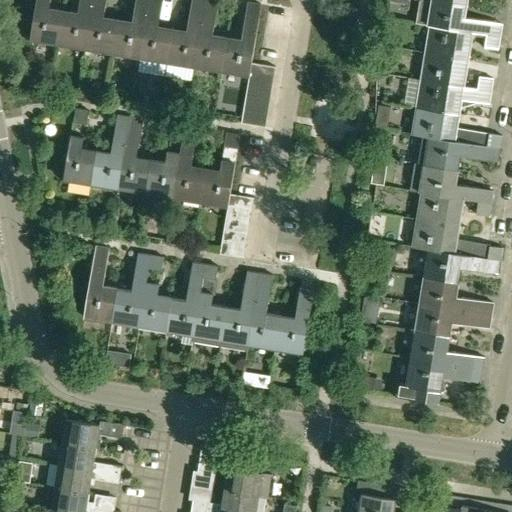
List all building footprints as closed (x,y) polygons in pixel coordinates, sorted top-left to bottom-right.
[(49,0),(35,0),(29,39),(57,44),(62,11),(48,9),(49,0)] [(78,0),(76,13),(62,11),(57,44),(84,49),(92,0),(78,0)] [(105,0),(92,0),(84,49),(112,53),(117,20),(103,18),(105,0)] [(112,53),(139,58),(148,0),(135,0),(131,23),(117,20),(112,53)] [(161,0),(148,0),(139,58),(166,62),(171,29),(157,27),(161,0)] [(193,67),(204,0),(190,0),(186,32),(171,29),(166,62),(193,67)] [(216,0),(204,0),(193,67),(220,71),(225,39),(211,36),(216,0)] [(429,25),(471,32),(485,35),(498,37),(500,24),(463,18),(465,3),(448,0),(420,0),(417,23),(427,25),(429,25)] [(249,76),(249,75),(250,63),(260,6),(246,4),(240,41),(225,39),(220,71),(249,76)] [(429,25),(425,53),(467,60),(471,32),(429,25)] [(496,50),(498,37),(485,35),(483,48),(496,50)] [(425,53),(420,80),(462,87),(467,60),(425,53)] [(275,67),(250,63),(249,75),(273,79),(275,67)] [(249,75),(249,76),(247,86),(271,91),(273,79),(249,75)] [(478,77),(476,90),(489,92),(491,79),(478,77)] [(476,90),(462,87),(420,80),(415,107),(457,114),(459,107),(474,102),(487,104),(489,92),(476,90)] [(269,103),(271,91),(247,86),(245,98),(269,103)] [(245,98),(243,111),(267,115),(269,103),(245,98)] [(415,136),(423,137),(453,142),(486,147),(498,150),(501,136),(488,134),(486,134),(455,129),(457,114),(415,107),(411,135),(415,136)] [(88,111),(75,108),(72,121),(86,124),(88,111)] [(264,128),(267,115),(243,111),(241,124),(264,128)] [(118,187),(127,130),(130,118),(117,116),(115,128),(112,142),(110,153),(96,151),(91,182),(118,187)] [(130,118),(127,130),(118,187),(145,192),(150,160),(136,158),(140,132),(142,120),(130,118)] [(169,138),(182,140),(184,127),(171,125),(169,138)] [(182,140),(180,154),(172,197),(199,201),(204,170),(190,167),(192,156),(194,142),(196,129),(184,127),(182,140)] [(199,201),(227,206),(229,193),(236,150),(239,137),(226,134),(223,148),(219,172),(204,170),(199,201)] [(91,182),(96,151),(81,148),(83,138),(70,135),(63,178),(91,182)] [(418,164),(424,165),(456,170),(459,156),(496,163),(498,150),(486,147),(453,142),(423,137),(418,164)] [(145,192),(172,197),(180,154),(166,152),(164,163),(150,160),(145,192)] [(456,170),(424,165),(418,164),(414,163),(409,190),(421,193),(462,200),(477,203),(490,204),(492,192),(454,185),(456,170)] [(253,198),(229,193),(227,206),(251,210),(253,198)] [(421,193),(417,219),(458,226),(462,200),(421,193)] [(475,215),(487,217),(490,204),(477,203),(475,215)] [(249,221),(251,210),(227,206),(225,217),(249,221)] [(225,217),(222,230),(247,234),(249,221),(225,217)] [(458,226),(417,219),(412,247),(428,250),(453,254),(486,259),(488,247),(488,246),(456,241),(458,226)] [(182,244),(184,233),(168,230),(167,235),(166,241),(182,244)] [(222,230),(220,242),(245,246),(247,234),(222,230)] [(220,242),(218,254),(243,259),(245,246),(220,242)] [(103,277),(105,262),(107,249),(94,247),(91,260),(89,275),(82,317),(110,322),(116,289),(101,286),(103,277)] [(488,247),(486,259),(499,261),(501,249),(488,247)] [(428,250),(424,277),(457,283),(459,269),(497,275),(499,261),(486,259),(453,254),(428,250)] [(133,266),(132,281),(130,291),(116,289),(110,322),(137,326),(144,283),(147,269),(149,256),(136,253),(133,266)] [(162,258),(149,256),(147,269),(159,271),(162,258)] [(170,298),(165,331),(192,335),(203,265),(191,263),(189,276),(187,291),(185,300),(170,298)] [(192,335),(191,341),(219,346),(225,307),(210,305),(217,267),(203,265),(192,335)] [(225,307),(219,346),(246,350),(247,345),(258,274),(245,272),(239,309),(225,307)] [(271,276),(258,274),(247,345),(274,349),(279,316),(265,313),(271,276)] [(457,283),(424,277),(419,304),(490,316),(493,303),(455,297),(457,283)] [(294,318),(279,316),(274,349),(302,354),(314,284),(300,281),(294,318)] [(157,285),(144,283),(137,326),(165,331),(170,298),(155,295),(157,285)] [(419,304),(414,331),(448,337),(450,323),(488,330),(490,316),(419,304)] [(414,331),(410,359),(481,371),(483,358),(445,352),(448,337),(414,331)] [(441,377),(479,384),(481,371),(410,359),(405,387),(395,385),(393,397),(436,404),(441,377)] [(8,435),(12,436),(21,437),(25,414),(12,412),(8,435)] [(65,421),(62,444),(96,449),(98,436),(121,440),(124,425),(99,422),(98,426),(65,421)] [(41,424),(26,422),(24,436),(38,438),(41,424)] [(93,464),(96,449),(62,444),(58,466),(120,476),(121,469),(93,464)] [(200,451),(197,471),(197,473),(212,475),(215,453),(200,451)] [(21,461),(17,482),(29,484),(33,464),(21,461)] [(58,466),(54,489),(88,495),(91,481),(118,486),(120,476),(58,466)] [(272,476),(261,474),(228,469),(224,491),(258,497),(268,498),(272,476)] [(88,495),(54,489),(50,511),(100,511),(101,511),(86,509),(88,495)] [(212,511),(255,511),(258,497),(224,491),(222,506),(192,501),(191,509),(212,511)] [(360,493),(357,511),(392,511),(395,499),(360,493)]
